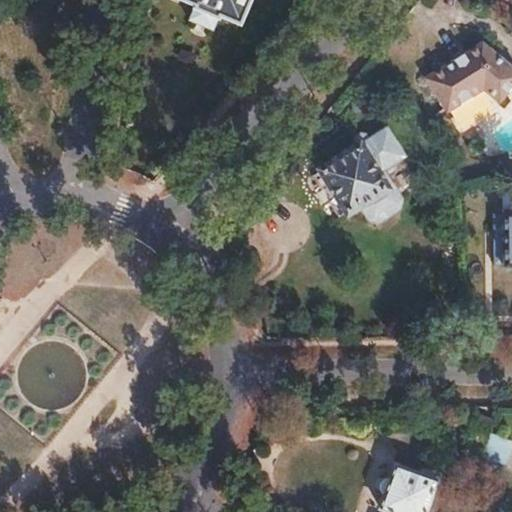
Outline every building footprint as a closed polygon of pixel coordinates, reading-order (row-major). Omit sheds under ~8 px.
[(185,0),(194,4),(188,18),(212,29),(219,15),(239,24),(249,0),(185,0)] [(511,68),(483,43),(427,80),(448,114),(485,90),(501,103),(511,89),(511,68)] [(228,90),(205,114),(225,133),(247,108),(228,90)] [(357,148),(321,170),(346,213),(357,206),(367,222),(376,223),(397,211),(399,202),(380,171),(400,158),(384,131),(367,142),(364,137),(359,135),(355,138),(354,144),(357,148)] [(511,213),(500,214),(499,268),(511,267),(511,213)] [(227,444),(235,409),(218,405),(210,440),(227,444)] [(476,415),(465,458),(475,463),(492,421),(476,415)] [(505,465),(511,440),(488,435),(483,460),(505,465)] [(424,511),(438,479),(396,463),(380,504),(395,510),(393,511),(424,511)]
